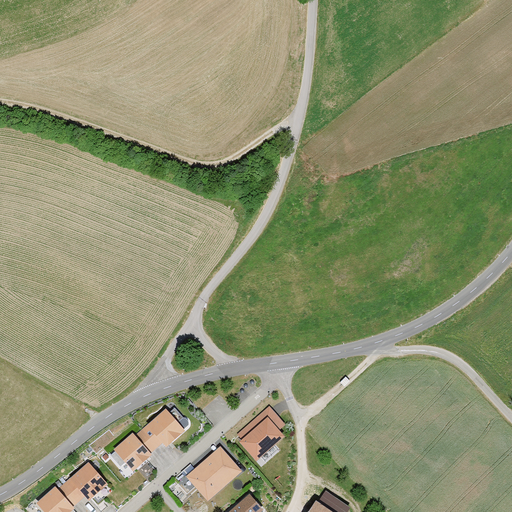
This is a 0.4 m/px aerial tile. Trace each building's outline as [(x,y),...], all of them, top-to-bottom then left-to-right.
[(185,427),(165,406),(147,422),(163,439),(167,444),(185,427)] [(268,418),(241,442),(256,459),(283,436),(268,418)] [(163,439),(147,422),(136,433),(152,450),(163,439)] [(136,433),(133,431),(115,447),(134,467),(152,450),(136,433)] [(242,472),(220,447),(187,475),(208,500),(242,472)] [(108,481),(88,461),(72,477),(86,493),(91,497),(108,481)] [(86,493),(72,477),(60,487),(74,503),(86,493)] [(74,503),(60,487),(57,483),(38,499),(49,511),(69,511),(76,506),(74,503)] [(261,511),(264,510),(250,493),(227,511),(261,511)] [(336,511),(317,499),(307,511),(336,511)]
